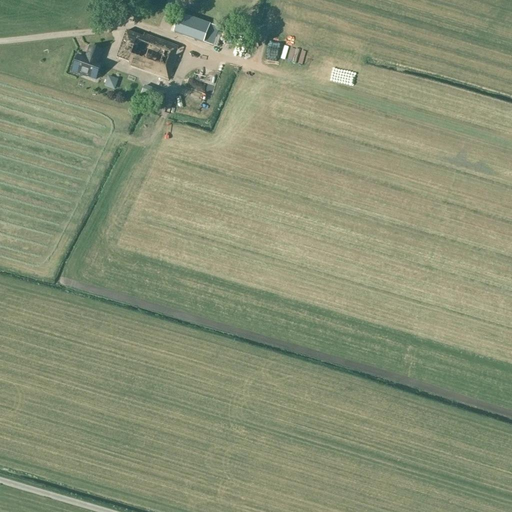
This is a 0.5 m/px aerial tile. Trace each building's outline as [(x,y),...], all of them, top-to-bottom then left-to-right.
[(284,0),(284,5),(307,9),(308,0),(284,0)] [(335,7),(334,12),(328,11),(327,18),(352,23),(355,9),(342,7),(342,9),(335,7)] [(280,33),(308,34),(308,15),(280,15),(280,33)] [(211,27),(182,17),(175,35),(205,45),(211,27)] [(143,37),(127,31),(117,58),(132,64),(131,67),(159,78),(168,81),(169,82),(178,57),(175,55),(178,47),(144,33),(143,37)] [(102,52),(90,47),(86,56),(88,56),(87,59),(78,56),(72,71),(81,75),(86,77),(95,80),(101,64),(98,63),(102,52)] [(195,83),(209,85),(212,71),(199,69),(197,79),(189,78),(187,87),(194,89),(195,83)] [(165,89),(168,81),(159,78),(156,85),(165,89)] [(164,92),(144,85),(139,98),(159,105),(164,92)] [(236,109),(239,92),(234,91),(230,108),(236,109)]
